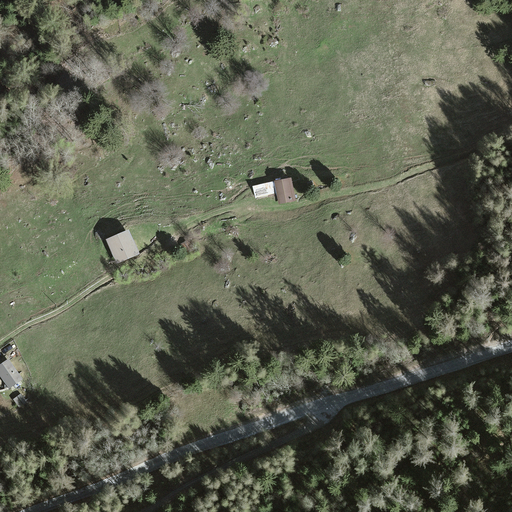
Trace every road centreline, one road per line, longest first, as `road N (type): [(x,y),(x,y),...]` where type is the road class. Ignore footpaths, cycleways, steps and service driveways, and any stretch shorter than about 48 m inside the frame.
road 1 (track): [(469,154),(388,183),(210,215),(0,343)]
road 2 (tertiary): [(511,346),(199,445),(31,511)]
road 3 (track): [(131,511),(332,412),(337,400)]
